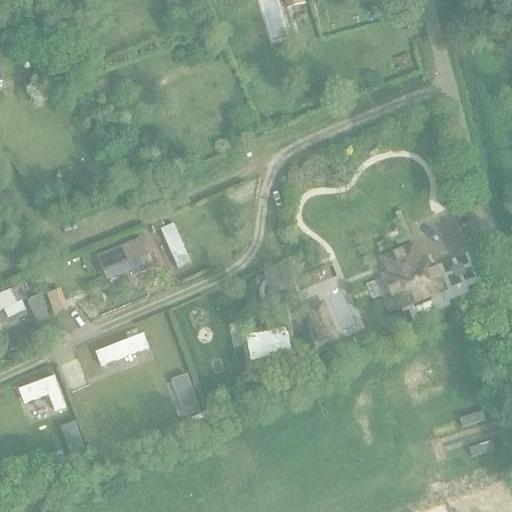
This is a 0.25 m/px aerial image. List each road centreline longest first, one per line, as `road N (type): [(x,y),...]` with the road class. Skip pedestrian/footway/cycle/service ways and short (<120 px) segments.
road 1 (residential): [(271,160),(257,237),(232,274),(0,378)]
road 2 (residential): [(271,160),(0,263)]
road 3 (residential): [(511,298),(445,82)]
road 4 (residential): [(445,82),(271,160)]
